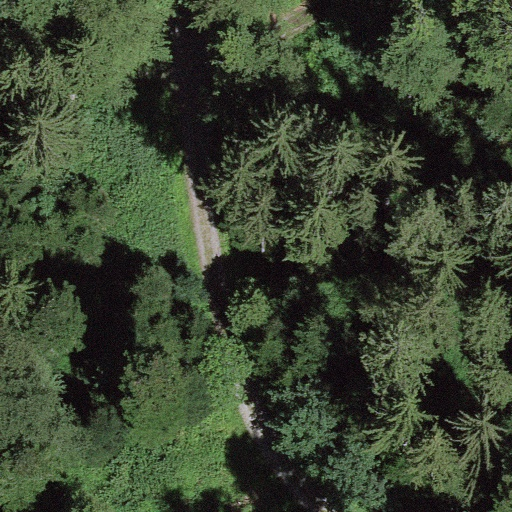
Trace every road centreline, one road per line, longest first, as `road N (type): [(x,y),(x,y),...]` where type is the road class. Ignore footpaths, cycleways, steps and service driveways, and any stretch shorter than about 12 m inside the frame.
road 1 (track): [(158,0),(227,339),(257,436),(314,511)]
road 2 (track): [(343,0),(172,66)]
road 3 (track): [(0,74),(172,66)]
